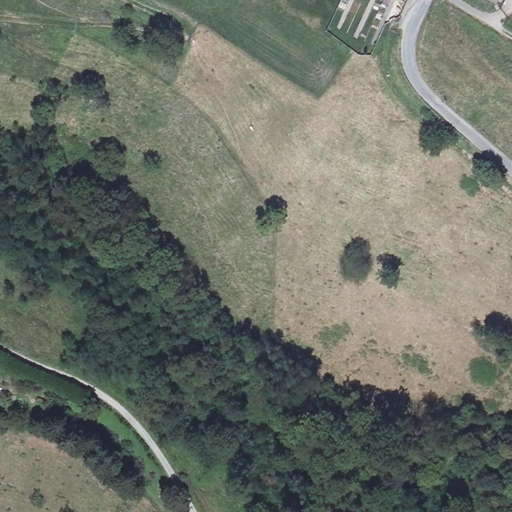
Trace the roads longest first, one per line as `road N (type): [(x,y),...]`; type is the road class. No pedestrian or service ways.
road 1 (unclassified): [(193,511),(124,413),(78,381),(0,346)]
road 2 (tertiary): [(511,168),(415,79),(412,28),(428,0)]
